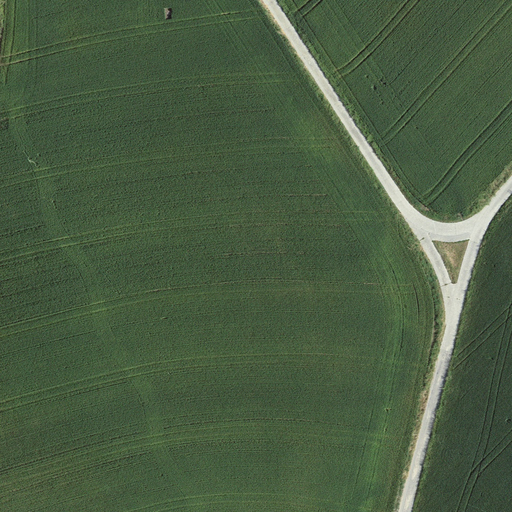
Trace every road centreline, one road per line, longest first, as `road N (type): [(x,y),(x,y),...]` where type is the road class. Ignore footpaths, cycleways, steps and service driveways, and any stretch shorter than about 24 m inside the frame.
road 1 (track): [(412,217),(441,264),(455,313),(406,511)]
road 2 (track): [(271,0),(412,217)]
road 3 (track): [(511,186),(470,231),(438,232),(412,217)]
